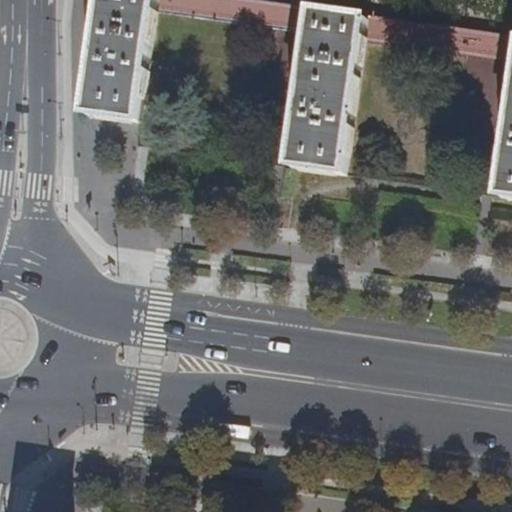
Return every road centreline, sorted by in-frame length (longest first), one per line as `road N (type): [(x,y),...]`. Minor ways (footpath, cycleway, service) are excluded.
road 1 (primary): [(51,398),(128,390),(511,438)]
road 2 (primary): [(511,373),(138,317),(70,299)]
road 3 (primary): [(62,291),(41,207),(44,0)]
road 4 (primary): [(14,0),(0,181)]
